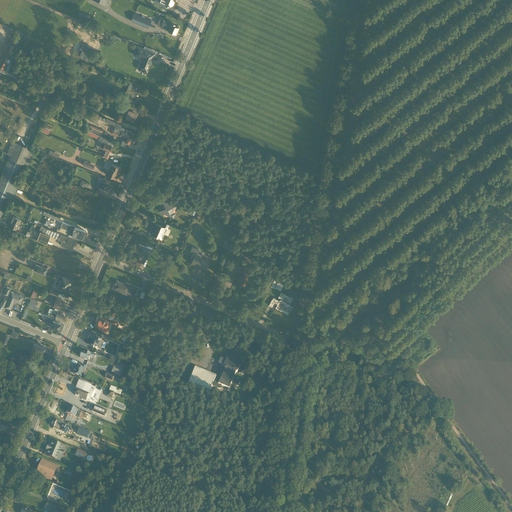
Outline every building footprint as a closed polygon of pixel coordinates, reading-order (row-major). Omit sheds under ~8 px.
[(167,7),(172,9),(172,8),(173,7),(174,5),(174,4),(174,3),(172,2),(173,1),(174,1),(174,0),(153,0),(153,2),(164,6),(165,7),(166,7),(167,7)] [(137,13),(134,22),(148,28),(151,22),(148,21),(149,18),(137,13)] [(160,27),(175,33),(178,26),(175,25),(175,23),(163,18),(163,19),(159,17),(157,23),(161,25),(160,27)] [(151,60),(154,53),(150,51),(151,49),(145,46),(143,48),(136,46),(132,54),(142,58),(138,68),(147,71),(150,62),(151,59),(151,60)] [(90,64),(81,61),(79,68),(87,71),(90,64)] [(98,68),(92,66),(89,72),(95,75),(98,68)] [(144,87),(130,81),(125,93),(122,93),(121,95),(124,96),(123,99),(130,102),(135,91),(141,94),(144,87)] [(89,86),(86,94),(108,103),(109,100),(112,101),(114,97),(99,91),(99,90),(89,86)] [(139,108),(128,104),(126,109),(127,110),(124,117),(133,121),(139,108)] [(134,144),(138,133),(131,130),(131,131),(120,126),(121,125),(96,114),(94,117),(108,122),(113,124),(112,126),(111,129),(110,133),(123,138),(121,142),(118,140),(117,143),(126,147),(128,142),(134,144)] [(86,125),(84,129),(104,138),(106,133),(104,132),(104,131),(90,124),(89,126),(86,125)] [(52,128),(44,125),(41,132),(49,135),(52,128)] [(77,125),(75,129),(98,139),(101,141),(99,146),(102,148),(104,149),(101,155),(107,158),(111,148),(111,147),(113,142),(108,140),(108,139),(104,138),(84,129),(77,125)] [(0,216),(31,145),(27,143),(26,146),(12,140),(11,141),(6,153),(10,155),(0,177),(0,216)] [(94,164),(84,160),(82,164),(92,168),(94,164)] [(118,171),(119,170),(120,168),(120,167),(111,163),(109,167),(107,166),(104,173),(115,178),(115,177),(116,178),(118,174),(117,173),(118,171)] [(99,182),(96,189),(97,189),(95,192),(102,195),(103,192),(109,195),(111,191),(110,190),(112,185),(103,181),(102,183),(99,182)] [(175,205),(159,198),(158,202),(160,203),(156,210),(173,218),(175,212),(173,212),(174,210),(174,209),(175,205)] [(60,217),(44,211),(42,214),(59,220),(60,217)] [(17,229),(21,231),(23,226),(19,224),(21,219),(11,216),(7,226),(16,230),(17,229)] [(86,231),(62,221),(59,230),(83,239),(86,231)] [(150,233),(161,238),(159,241),(164,243),(172,225),(166,222),(164,226),(154,222),(153,226),(150,233)] [(8,230),(1,247),(4,249),(11,230),(0,225),(0,228),(2,230),(2,228),(8,230)] [(40,232),(36,240),(46,244),(50,236),(58,239),(58,240),(62,242),(60,245),(68,248),(68,247),(72,249),(75,241),(43,227),(44,227),(41,226),(38,231),(40,232)] [(222,247),(228,250),(232,241),(231,240),(233,235),(229,233),(227,240),(225,239),(222,247)] [(151,247),(139,242),(139,243),(137,242),(134,251),(143,255),(142,257),(147,258),(151,247)] [(190,250),(193,251),(190,257),(193,258),(190,263),(191,263),(191,262),(198,265),(198,266),(205,269),(209,259),(202,257),(203,255),(197,252),(199,249),(192,246),(190,250)] [(56,252),(52,261),(66,266),(70,257),(56,252)] [(241,258),(234,255),(226,274),(235,277),(238,270),(236,269),(241,258)] [(35,264),(33,271),(45,275),(47,269),(35,264)] [(251,269),(242,265),(234,283),(244,287),(251,269)] [(58,275),(54,286),(67,291),(68,287),(69,288),(70,285),(69,284),(71,280),(61,276),(61,277),(58,275)] [(278,280),(274,278),(270,286),(274,287),(275,287),(280,289),(283,283),(278,280)] [(123,283),(116,280),(114,284),(112,288),(119,291),(119,292),(126,295),(130,284),(125,282),(124,284),(123,284),(123,283)] [(1,294),(0,296),(3,298),(0,306),(10,310),(13,302),(20,304),(23,297),(9,291),(10,289),(6,287),(3,294),(1,294)] [(58,293),(48,288),(47,292),(49,293),(48,294),(52,295),(51,297),(50,299),(49,302),(52,303),(51,305),(59,308),(62,299),(57,297),(58,293)] [(273,297),(268,305),(272,307),(274,302),(277,304),(275,307),(286,313),(288,308),(289,309),(291,305),(285,302),(288,295),(280,291),(278,296),(280,298),(279,300),(273,297)] [(37,300),(30,298),(27,307),(37,311),(38,307),(35,306),(37,300)] [(49,308),(47,313),(48,313),(47,315),(50,316),(62,320),(64,315),(57,313),(57,312),(49,308)] [(44,316),(40,314),(39,316),(41,317),(40,319),(43,320),(41,323),(58,330),(61,324),(60,324),(61,321),(45,314),(44,316)] [(95,326),(99,328),(98,328),(99,329),(99,330),(105,332),(106,332),(107,332),(108,332),(108,331),(108,330),(107,329),(105,328),(106,327),(107,327),(108,327),(108,326),(108,325),(108,324),(107,324),(108,322),(118,326),(119,324),(124,326),(125,322),(114,317),(113,321),(98,314),(95,322),(96,322),(95,326)] [(90,332),(89,332),(87,338),(92,340),(91,344),(94,346),(93,348),(100,351),(104,342),(104,340),(101,339),(102,337),(99,336),(100,333),(91,330),(90,332)] [(29,341),(25,351),(30,353),(31,352),(37,355),(38,353),(42,354),(45,348),(34,344),(34,343),(29,341)] [(81,354),(80,358),(88,361),(89,357),(94,359),(95,356),(88,352),(87,354),(83,352),(82,354),(81,354)] [(24,368),(28,358),(17,353),(15,358),(12,357),(9,363),(20,368),(21,366),(24,368)] [(236,373),(237,373),(240,365),(227,359),(228,357),(224,356),(222,359),(220,359),(218,363),(221,365),(221,366),(222,367),(221,370),(222,370),(220,374),(220,375),(219,378),(195,369),(188,384),(188,385),(208,393),(211,386),(220,390),(221,387),(228,389),(227,391),(227,392),(233,394),(236,386),(238,387),(240,383),(236,381),(238,378),(234,376),(236,373)] [(125,366),(116,362),(111,373),(120,377),(125,366)] [(73,374),(81,377),(86,368),(79,365),(78,367),(77,367),(75,370),(73,374)] [(79,381),(76,388),(78,388),(77,391),(75,392),(75,393),(75,395),(75,396),(81,399),(81,400),(88,403),(95,388),(79,381)] [(122,391),(111,386),(109,390),(120,395),(122,391)] [(107,411),(94,405),(91,412),(105,418),(107,411)] [(68,407),(66,413),(78,419),(81,412),(68,407)] [(83,419),(90,422),(93,416),(85,413),(83,419)] [(102,436),(105,429),(108,430),(110,424),(96,419),(94,424),(99,426),(96,434),(102,436)] [(66,425),(56,422),(53,429),(66,434),(68,428),(66,427),(66,425)] [(79,429),(76,435),(87,439),(91,440),(93,435),(90,433),(79,429)] [(93,444),(104,448),(107,442),(95,438),(93,444)] [(49,441),(43,456),(59,463),(66,447),(49,441)] [(83,460),(86,454),(77,450),(74,456),(83,460)] [(58,467),(41,460),(35,475),(51,482),(58,467)] [(441,501),(449,510),(451,508),(443,499),(441,501)] [(43,508),(42,511),(61,511),(62,511),(53,507),(54,505),(49,503),(43,508)]
